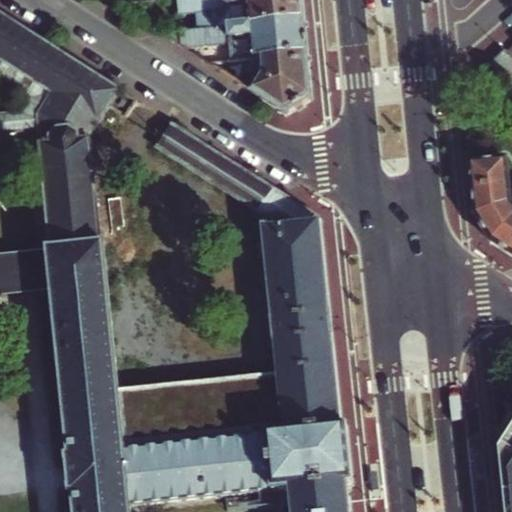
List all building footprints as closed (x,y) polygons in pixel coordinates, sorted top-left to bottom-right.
[(228,10),(229,27),(305,21),(302,0),(176,0),(178,15),(228,10)] [(0,14),(0,298),(53,293),(74,511),(349,511),(347,487),(354,486),(347,428),(342,429),(319,222),(274,194),(259,218),(265,222),(284,436),(128,450),(95,138),(108,119),(113,111),(124,94),(0,14)] [(233,61),(249,59),(308,54),(305,21),(229,27),(162,34),(185,49),(231,44),(233,61)] [(511,53),(505,47),(491,63),(511,82),(511,53)] [(308,54),(249,59),(250,67),(260,66),(262,76),(251,92),(287,114),(313,99),(308,54)] [(141,105),(124,94),(113,111),(130,122),(141,105)] [(259,217),(275,192),(173,126),(156,151),(259,217)] [(511,199),(507,159),(471,163),(477,216),(492,240),(511,252),(511,199)] [(511,511),(511,434),(501,452),(505,495),(506,511),(511,511)] [(476,477),(484,476),(483,456),(474,457),(476,477)] [(380,471),(372,472),(373,492),(382,491),(380,471)]
